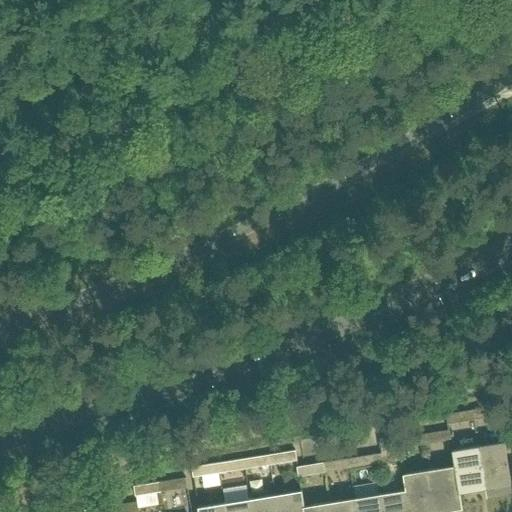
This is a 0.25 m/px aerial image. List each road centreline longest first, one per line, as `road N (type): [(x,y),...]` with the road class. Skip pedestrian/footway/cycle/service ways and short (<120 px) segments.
road 1 (tertiary): [(511,81),(275,214),(0,326)]
road 2 (tertiary): [(0,439),(337,324),(511,246)]
